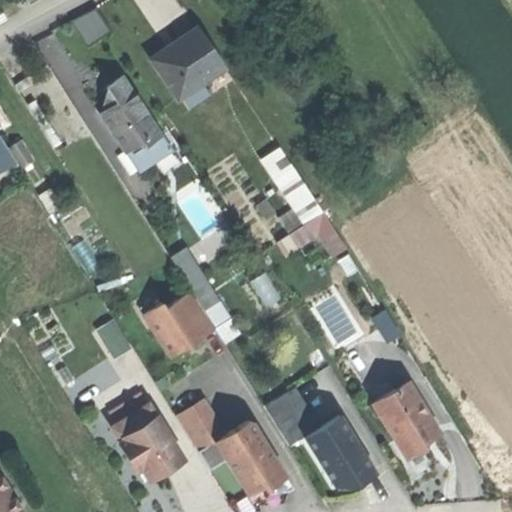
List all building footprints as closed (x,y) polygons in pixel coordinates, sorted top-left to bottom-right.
[(77,18),(89,41),(112,29),(99,6),(77,18)] [(150,59),(177,99),(224,67),(198,28),(173,44),(150,59)] [(99,114),(123,152),(134,145),(141,140),(144,145),(160,135),(122,75),(112,82),(105,86),(110,95),(107,109),(99,114)] [(170,150),(160,135),(144,145),(141,140),(134,145),(147,165),(170,150)] [(280,150),(265,159),(293,201),(308,191),(280,150)] [(322,213),(308,191),(293,201),(307,223),(322,213)] [(281,214),(288,229),(303,222),(295,206),(281,214)] [(345,248),(322,213),(307,223),(276,243),(284,255),(318,233),(333,256),(345,248)] [(201,264),(187,273),(218,324),(232,315),(201,264)] [(143,314),(170,357),(192,344),(215,330),(191,291),(164,308),(161,303),(143,314)] [(100,325),(115,356),(133,347),(118,316),(100,325)] [(408,378),(371,399),(393,435),(399,431),(412,452),(424,445),(420,439),(430,433),(420,414),(427,410),(408,378)] [(264,406),(289,446),(303,438),(332,484),(347,475),(354,487),(375,474),(339,415),(315,430),(290,390),(264,406)] [(175,417),(197,451),(214,440),(248,494),(263,484),(266,489),(275,483),(285,477),(250,422),(246,421),(225,435),(203,400),(175,417)] [(116,426),(124,438),(155,418),(148,406),(116,426)] [(442,435),(427,410),(420,414),(430,433),(420,439),(424,445),(442,435)] [(144,467),(152,479),(169,468),(182,459),(155,418),(124,438),(126,442),(122,445),(133,461),(138,458),(144,467)] [(414,457),(412,452),(399,431),(393,435),(389,437),(404,463),(414,457)] [(138,470),(144,467),(138,458),(133,461),(138,470)] [(0,511),(21,511),(0,476),(0,511)]
